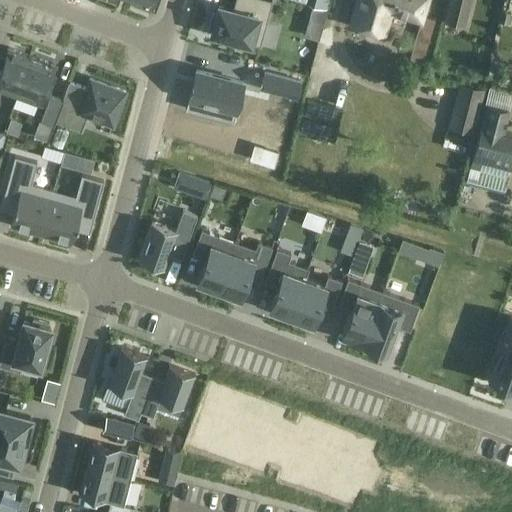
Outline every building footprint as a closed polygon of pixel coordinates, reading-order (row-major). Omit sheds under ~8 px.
[(211,8),(207,23),(210,24),(210,27),(232,32),(231,35),(243,38),(244,35),(258,39),(267,2),(257,0),(231,0),(230,4),(217,1),(215,8),(211,8)] [(356,0),(355,5),(350,24),(384,34),(390,12),(420,20),(408,63),(421,66),(435,20),(423,17),(427,0),(356,0)] [(449,0),(444,23),(466,28),(472,0),(449,0)] [(308,21),(322,24),(326,9),(312,5),(308,21)] [(501,11),(498,22),(509,25),(511,14),(501,11)] [(0,86),(18,93),(31,57),(8,48),(4,60),(0,58),(0,86)] [(31,57),(18,93),(40,101),(45,89),(50,91),(55,79),(49,77),(53,65),(31,57)] [(242,82),(196,70),(186,108),(217,116),(220,106),(235,110),(242,82)] [(298,81),(265,72),(261,88),(294,96),(295,97),(299,81),(298,81)] [(62,101),(55,121),(80,130),(84,117),(113,128),(126,90),(89,77),(85,87),(69,82),(62,101)] [(484,90),(459,83),(447,127),(473,134),(484,90)] [(49,96),(40,120),(51,124),(53,125),(62,101),(49,96)] [(479,170),(481,163),(510,170),(511,160),(511,134),(504,132),(510,108),(486,102),(469,168),(479,170)] [(45,140),(51,124),(40,120),(34,136),(45,140)] [(57,128),(51,144),(62,148),(68,132),(57,128)] [(250,158),(273,165),(277,152),(254,145),(250,158)] [(14,156),(0,207),(14,212),(10,226),(41,235),(53,189),(31,183),(37,162),(14,156)] [(191,171),(185,187),(205,193),(210,177),(191,171)] [(53,189),(41,235),(71,243),(75,229),(89,233),(104,181),(81,175),(75,195),(53,189)] [(226,183),(214,179),(210,191),(221,195),(226,183)] [(306,209),(302,224),(322,230),(326,214),(306,209)] [(151,222),(137,260),(164,269),(169,255),(181,259),(197,216),(182,210),(175,230),(151,222)] [(360,239),(364,227),(355,224),(339,268),(363,276),(374,244),(360,239)] [(201,229),(191,255),(202,259),(194,282),(200,284),(199,288),(216,294),(235,242),(201,229)] [(440,263),(444,250),(401,237),(397,251),(440,263)] [(235,242),(216,294),(233,300),(234,297),(240,299),(248,276),(260,280),(272,247),(257,242),(254,249),(235,242)] [(276,248),(264,282),(275,286),(266,309),(272,311),(271,314),(288,320),(305,276),(308,268),(288,261),(291,254),(276,248)] [(305,276),(288,320),(305,327),(306,323),(312,326),(321,303),(332,307),(336,295),(338,288),(341,281),(327,275),(324,283),(305,276)] [(347,279),(337,305),(349,309),(339,335),(363,344),(383,292),(347,279)] [(383,292),(363,344),(387,352),(396,326),(409,330),(419,305),(383,292)] [(511,315),(487,380),(488,381),(489,379),(511,387),(511,318),(511,316),(511,315)] [(0,355),(0,366),(20,372),(23,362),(40,367),(40,365),(44,366),(48,351),(44,350),(50,328),(48,328),(49,324),(33,319),(32,323),(24,321),(17,344),(4,340),(0,355)] [(120,347),(107,385),(130,394),(125,409),(123,414),(137,419),(140,412),(152,376),(141,372),(147,357),(120,347)] [(152,376),(140,412),(152,417),(158,399),(183,408),(195,374),(168,365),(163,379),(152,376)] [(46,379),(40,400),(54,404),(60,382),(46,379)] [(0,395),(0,434),(33,443),(38,425),(34,424),(36,420),(33,419),(37,406),(16,401),(0,395)] [(105,416),(101,432),(129,439),(133,423),(105,416)] [(0,472),(6,474),(9,462),(14,463),(18,464),(20,460),(23,461),(28,442),(0,434),(0,472)] [(92,441),(85,468),(130,479),(137,453),(92,441)] [(85,468),(78,494),(109,503),(106,511),(132,511),(133,508),(123,505),(130,479),(85,468)] [(16,492),(18,484),(6,481),(4,489),(16,492)] [(25,490),(23,497),(27,498),(29,499),(32,491),(29,491),(25,490)]
